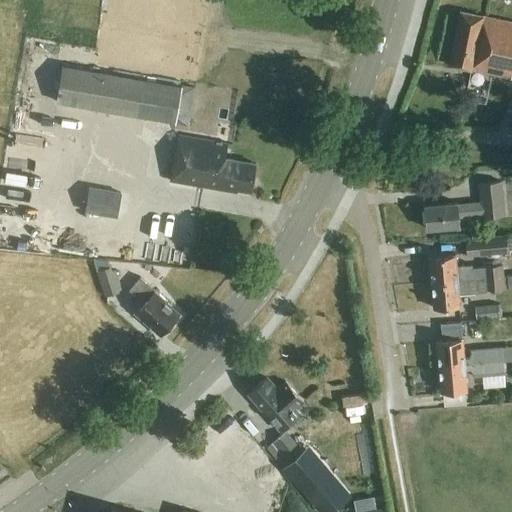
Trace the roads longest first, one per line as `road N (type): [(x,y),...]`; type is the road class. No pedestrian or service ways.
road 1 (tertiary): [(18,511),(98,453),(196,361),(271,269),(317,187)]
road 2 (unclassified): [(397,404),(365,226),(352,206),(317,187)]
road 3 (tertiary): [(317,187),(387,0)]
